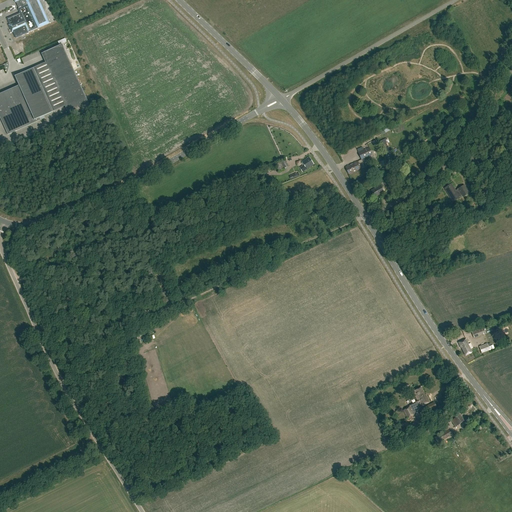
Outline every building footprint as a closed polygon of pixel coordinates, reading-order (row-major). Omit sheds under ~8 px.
[(49,23),(38,0),(13,0),(15,2),(16,2),(19,9),(18,9),(20,13),(7,19),(16,38),(49,23)] [(44,52),(56,79),(74,71),(62,44),(44,52)] [(53,112),(33,68),(24,72),(26,77),(17,81),(19,85),(0,93),(0,117),(8,135),(40,120),(39,118),(53,112)] [(74,71),(56,79),(70,112),(89,104),(74,71)] [(381,143),(385,147),(389,144),(385,139),(381,143)] [(365,162),(364,159),(373,155),(372,151),(361,156),(362,160),(360,161),(361,164),(365,162)] [(313,165),(308,158),(301,162),(304,165),(300,168),(302,172),(313,165)] [(356,162),(345,167),(349,174),(359,170),(356,162)] [(451,184),(444,189),(453,202),(462,196),(463,197),(469,193),(464,185),(458,189),(458,190),(456,191),(451,185),(451,184)] [(383,192),(379,185),(370,191),(374,197),(383,192)] [(486,334),(483,328),(472,332),(474,338),(486,334)] [(469,343),(467,339),(458,343),(461,348),(461,347),(465,355),(472,352),(471,349),(473,348),(470,343),(469,343)] [(492,349),(490,343),(488,344),(487,343),(479,347),(482,353),(492,349)] [(426,399),(421,388),(413,392),(417,400),(418,400),(421,406),(429,402),(427,399),(426,399)] [(437,408),(435,403),(422,408),(425,414),(437,408)] [(415,414),(411,406),(403,410),(407,418),(415,414)] [(464,421),(460,415),(454,419),(455,420),(452,421),(456,427),(460,424),(464,421)] [(452,434),(448,426),(444,429),(445,431),(434,438),(437,443),(452,434)]
